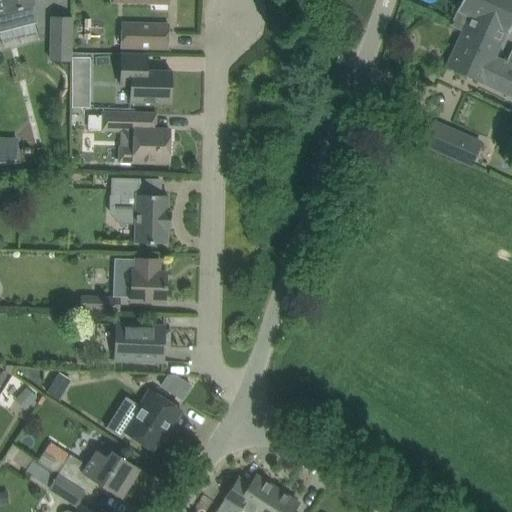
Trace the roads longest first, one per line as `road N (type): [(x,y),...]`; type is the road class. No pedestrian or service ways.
road 1 (unclassified): [(243,402),(386,0)]
road 2 (unclassified): [(243,402),(214,374),(209,350),(216,59),(234,21)]
road 3 (unclassified): [(395,511),(243,402)]
road 4 (unclassified): [(175,511),(243,402)]
